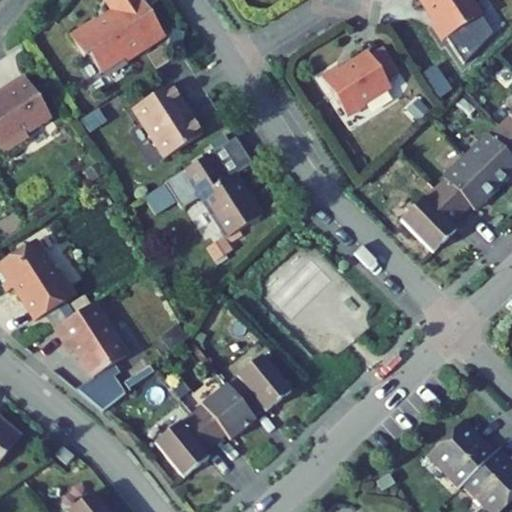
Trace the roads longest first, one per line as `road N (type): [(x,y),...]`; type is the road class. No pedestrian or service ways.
road 1 (residential): [(193,0),(300,165),(453,327)]
road 2 (residential): [(453,327),(260,511)]
road 3 (residential): [(155,511),(100,447),(0,364)]
